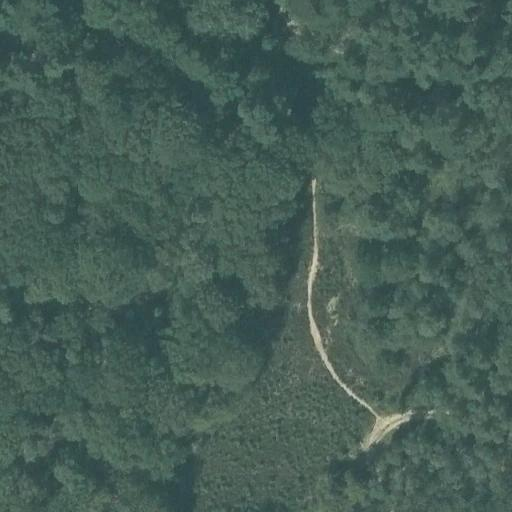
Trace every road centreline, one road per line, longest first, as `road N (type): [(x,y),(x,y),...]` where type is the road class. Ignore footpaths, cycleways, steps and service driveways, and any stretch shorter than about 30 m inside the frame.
road 1 (track): [(69,0),(93,434),(125,511)]
road 2 (track): [(511,91),(321,56),(298,40),(283,0)]
road 3 (track): [(382,511),(366,465),(366,443),(382,421),(403,414),(511,449)]
